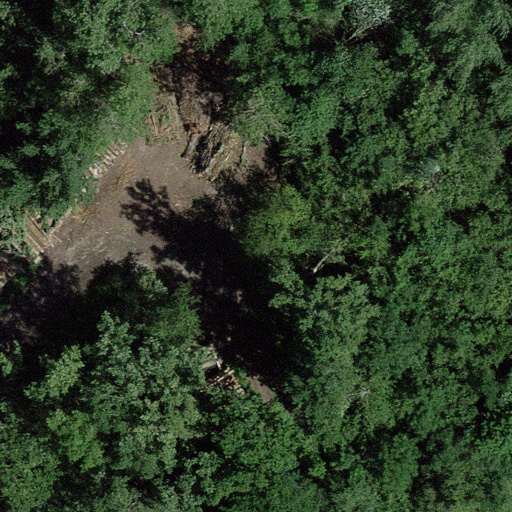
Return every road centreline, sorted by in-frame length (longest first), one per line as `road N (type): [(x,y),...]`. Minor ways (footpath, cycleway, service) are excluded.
road 1 (track): [(245,276),(158,253),(7,346),(0,399)]
road 2 (track): [(245,276),(334,511)]
